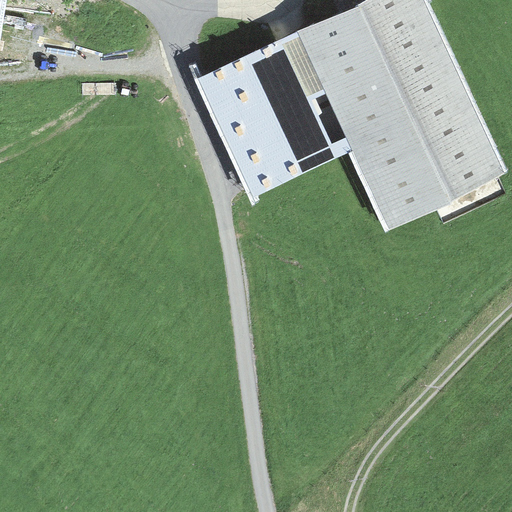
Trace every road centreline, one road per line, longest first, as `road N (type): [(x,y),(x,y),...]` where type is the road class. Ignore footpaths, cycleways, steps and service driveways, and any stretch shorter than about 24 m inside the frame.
road 1 (track): [(265,511),(219,196),(169,39),(137,0)]
road 2 (track): [(350,511),(383,442),(511,311)]
